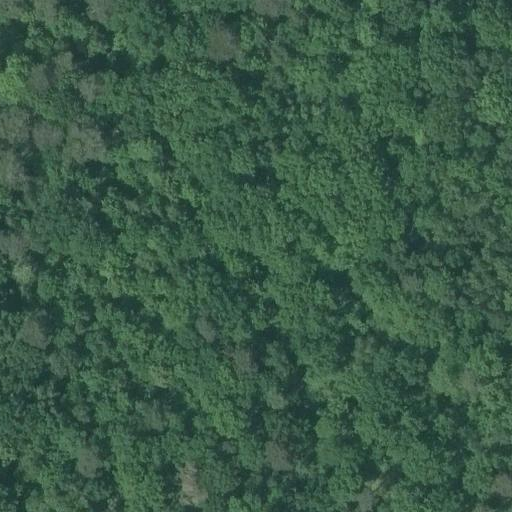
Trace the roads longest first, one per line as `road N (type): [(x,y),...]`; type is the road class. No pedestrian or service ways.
road 1 (track): [(147,0),(4,511)]
road 2 (unknown): [(455,0),(427,54),(393,91),(378,135),(378,190),(433,307),(483,344),(511,352)]
